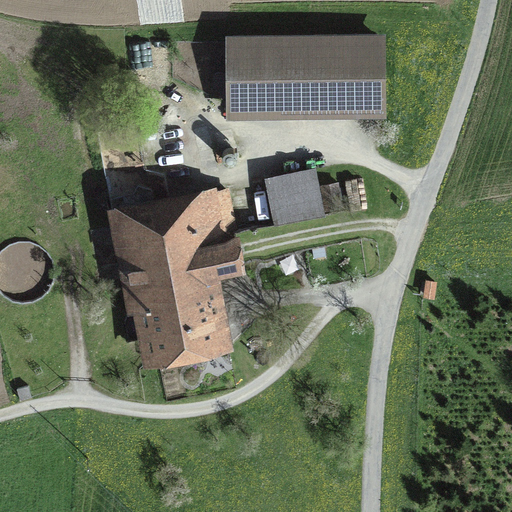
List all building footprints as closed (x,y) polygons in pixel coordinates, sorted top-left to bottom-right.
[(226,121),(386,119),(385,35),(225,36),(226,75),(212,75),(212,88),(219,92),(219,98),(226,98),(226,121)] [(315,168),(263,179),(274,229),(326,218),(315,168)] [(338,182),(320,186),(326,213),(343,209),(338,182)] [(220,280),(246,275),(229,189),(217,191),(217,188),(106,211),(128,317),(133,316),(144,370),(235,352),(220,280)] [(20,399),(31,396),(28,385),(17,388),(20,399)]
